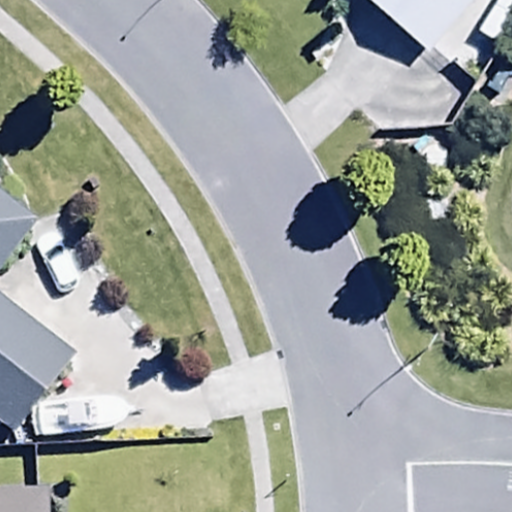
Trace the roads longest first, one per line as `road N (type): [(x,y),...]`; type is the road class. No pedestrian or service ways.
road 1 (residential): [(117,0),(205,87),(301,255),(335,338),(357,463)]
road 2 (residential): [(357,463),(511,467)]
